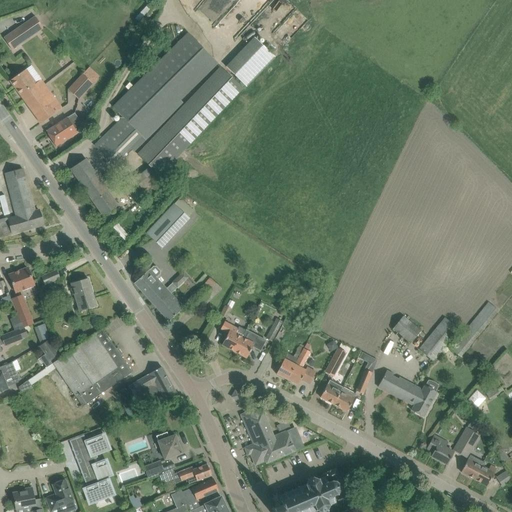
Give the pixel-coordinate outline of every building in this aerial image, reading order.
[(35,16),(17,29),(4,38),(12,50),(43,28),(35,16)] [(123,118),(95,146),(98,149),(113,164),(130,148),(134,151),(145,140),(141,136),(216,62),(189,35),(142,81),(114,109),(123,118)] [(254,37),(226,67),(247,87),(275,57),(254,37)] [(18,75),(10,81),(41,124),(49,118),(62,108),(41,80),(36,83),(26,69),(18,75)] [(224,69),(204,91),(140,157),(160,176),(243,88),(224,69)] [(68,90),(79,100),(93,84),(82,74),(68,90)] [(56,146),(77,133),(85,128),(75,113),(46,131),(56,146)] [(86,158),(79,163),(71,169),(103,216),(118,206),(86,158)] [(134,178),(144,192),(159,181),(148,168),(134,178)] [(0,221),(0,237),(43,225),(39,210),(35,211),(23,169),(5,174),(17,216),(0,221)] [(120,180),(137,205),(147,198),(130,173),(120,180)] [(180,198),(174,204),(147,233),(162,247),(189,218),(195,211),(180,198)] [(124,242),(131,237),(119,221),(112,226),(124,242)] [(134,283),(152,302),(166,289),(156,277),(160,274),(160,270),(156,266),(153,266),(149,270),(134,283)] [(34,285),(31,277),(28,268),(9,275),(13,284),(16,292),(34,285)] [(42,277),(45,284),(60,278),(56,271),(42,277)] [(172,283),(166,289),(152,302),(169,321),(183,308),(171,294),(189,277),(183,271),(171,282),(172,283)] [(221,288),(211,278),(191,298),(201,308),(221,288)] [(71,283),(80,311),(96,306),(88,279),(71,283)] [(10,295),(2,298),(4,305),(13,301),(12,299),(10,295)] [(13,301),(21,322),(23,328),(33,323),(31,318),(22,295),(12,299),(13,301)] [(451,349),(460,356),(498,310),(489,302),(451,349)] [(225,305),(220,315),(226,318),(231,308),(225,305)] [(302,327),(300,331),(307,335),(312,327),(288,314),(283,324),(286,325),(289,320),(302,327)] [(393,329),(402,336),(411,343),(421,331),(403,316),(393,329)] [(276,318),(266,338),(272,341),(282,321),(276,318)] [(419,350),(433,361),(459,329),(445,318),(419,350)] [(234,351),(242,337),(245,330),(239,326),(238,329),(224,322),(221,329),(228,333),(222,345),(234,351)] [(40,342),(50,338),(45,324),(34,328),(40,342)] [(24,327),(19,330),(1,336),(5,345),(22,338),(28,336),(24,327)] [(61,358),(53,363),(56,368),(83,407),(123,380),(131,374),(119,357),(114,361),(95,334),(61,358)] [(242,337),(234,351),(246,358),(253,346),(260,350),(264,343),(250,335),(248,340),(242,337)] [(40,346),(46,354),(40,358),(47,367),(53,363),(61,358),(49,340),(40,346)] [(338,347),(334,340),(325,345),(330,353),(338,347)] [(276,374),(287,380),(305,346),(300,344),(293,356),(287,353),(284,359),(281,365),(276,374)] [(305,346),(287,380),(298,385),(301,380),(309,384),(316,372),(307,367),(305,370),(301,368),(310,352),(307,350),(309,345),(306,344),(305,346)] [(346,352),(338,348),(325,372),(333,376),(346,352)] [(366,360),(375,365),(378,360),(369,355),(366,360)] [(12,362),(2,366),(0,367),(0,391),(7,388),(5,381),(13,378),(12,374),(16,373),(12,362)] [(47,367),(28,380),(32,385),(56,368),(53,363),(47,367)] [(171,397),(177,394),(162,367),(147,375),(147,376),(133,383),(145,406),(162,396),(164,399),(171,397)] [(365,369),(356,391),(363,394),(372,372),(365,369)] [(420,415),(423,416),(436,392),(424,385),(422,390),(399,377),(398,378),(393,376),(393,375),(386,371),(378,387),(414,406),(411,410),(415,412),(415,413),(419,415),(420,415)] [(320,397),(333,404),(340,391),(333,387),(335,383),(329,380),(320,397)] [(340,391),(333,404),(347,411),(356,394),(343,387),(340,391)] [(486,393),(490,399),(500,393),(495,387),(486,393)] [(476,390),(463,405),(472,413),(485,398),(476,390)] [(286,430),(286,431),(273,437),(262,412),(264,411),(261,405),(255,408),(256,409),(253,410),(247,398),(235,391),(232,397),(242,403),(247,413),(241,415),(254,444),(246,447),(249,454),(251,453),(255,464),(257,463),(259,463),(266,460),(267,462),(294,450),(302,447),(293,427),(286,430)] [(449,415),(453,418),(461,409),(457,406),(449,415)] [(287,421),(277,425),(279,431),(289,426),(287,421)] [(460,453),(473,431),(476,427),(471,421),(467,427),(454,450),(460,453)] [(473,431),(460,453),(467,457),(480,435),(473,431)] [(167,432),(157,436),(156,436),(165,459),(182,453),(181,451),(182,451),(179,443),(178,444),(175,435),(169,437),(167,432)] [(87,494),(85,494),(88,501),(89,501),(90,502),(91,502),(102,498),(104,497),(105,498),(108,497),(107,496),(110,495),(112,494),(113,493),(112,492),(112,491),(110,485),(109,484),(108,484),(106,480),(100,482),(99,479),(102,478),(105,477),(105,476),(107,475),(107,476),(110,475),(110,474),(111,474),(111,472),(109,465),(108,465),(108,464),(106,464),(105,460),(100,462),(97,454),(107,450),(110,449),(110,446),(109,446),(107,439),(106,439),(106,438),(103,439),(102,435),(85,441),(86,443),(81,444),(82,446),(76,449),(82,464),(79,465),(83,474),(85,473),(89,482),(91,481),(92,486),(86,488),(87,492),(86,493),(87,494)] [(434,436),(430,444),(427,450),(433,453),(431,456),(446,464),(453,452),(445,447),(447,442),(434,436)] [(496,453),(502,462),(509,458),(503,448),(496,453)] [(461,472),(474,479),(481,466),(483,462),(470,455),(466,463),(461,472)] [(149,479),(159,475),(165,473),(160,460),(144,466),(147,474),(149,479)] [(165,473),(159,475),(163,483),(173,479),(175,483),(187,478),(187,479),(195,476),(197,481),(202,479),(211,475),(207,464),(193,469),(192,467),(174,474),(173,470),(165,473)] [(481,466),(474,479),(487,486),(492,477),(497,469),(491,465),(488,470),(481,466)] [(273,498),(272,498),(275,506),(272,507),(272,508),(271,508),(272,511),(313,511),(315,511),(316,511),(317,511),(320,511),(326,511),(328,511),(329,511),(327,510),(329,505),(330,505),(331,505),(334,503),(335,506),(349,500),(345,491),(346,486),(343,480),(339,477),(335,468),(321,474),(322,477),(319,478),(318,479),(314,477),(314,475),(313,475),(307,478),(306,478),(307,480),(306,484),(304,484),(304,485),(299,487),(299,486),(298,486),(298,487),(293,490),(292,488),(291,489),(292,490),(286,492),(285,491),(284,492),(285,493),(278,496),(277,494),(277,493),(276,493),(276,494),(274,495),(273,494),(272,495),(273,496),(273,498)] [(495,477),(502,487),(511,480),(511,478),(506,470),(495,477)] [(204,482),(182,492),(181,490),(171,494),(177,508),(166,511),(185,511),(190,510),(187,504),(209,494),(218,490),(213,478),(204,482)] [(75,507),(69,489),(65,480),(62,481),(60,480),(56,482),(56,483),(52,485),(56,494),(46,498),(49,507),(51,511),(67,505),(68,509),(75,507)] [(43,511),(43,509),(36,510),(32,488),(23,489),(23,491),(13,493),(16,509),(30,506),(31,511),(30,511),(43,511)] [(129,497),(135,509),(142,506),(138,497),(135,498),(133,495),(129,497)] [(216,511),(218,511),(218,510),(226,506),(221,496),(205,504),(190,511),(216,511)]
